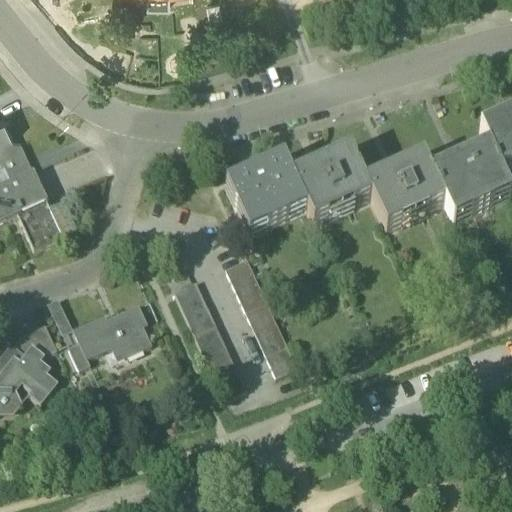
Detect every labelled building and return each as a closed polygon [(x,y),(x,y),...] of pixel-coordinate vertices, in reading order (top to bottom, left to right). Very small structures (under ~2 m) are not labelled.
[(146,0),(146,10),(169,10),(169,0),(146,0)] [(0,168),(2,172),(23,162),(4,119),(0,121),(0,168)] [(511,122),(479,138),(487,156),(500,182),(511,175),(511,122)] [(487,156),(429,183),(444,213),(449,226),(468,217),(471,224),(492,213),(490,207),(508,199),(500,182),(487,156)] [(3,176),(10,191),(32,181),(23,162),(2,172),(3,176)] [(349,162),(291,189),(305,220),(312,234),(370,207),(364,194),(349,162)] [(422,167),(364,194),(370,207),(386,240),(444,213),(429,183),(422,167)] [(248,246),(305,220),(291,189),(282,169),(224,196),(248,246)] [(0,177),(0,191),(2,195),(10,191),(3,176),(0,177)] [(0,232),(18,224),(47,210),(32,181),(10,191),(2,195),(0,195),(0,232)] [(511,205),(508,199),(490,207),(492,213),(511,205)] [(64,209),(49,215),(63,245),(77,238),(64,209)] [(49,215),(47,210),(18,224),(34,258),(63,245),(49,215)] [(452,232),(471,224),(468,217),(449,226),(452,232)] [(224,277),(229,288),(251,278),(246,267),(224,277)] [(229,288),(234,299),(256,289),(251,278),(229,288)] [(234,299),(239,310),(261,300),(256,289),(234,299)] [(173,301),(179,312),(200,302),(195,291),(173,301)] [(239,310),(244,321),(266,311),(261,300),(239,310)] [(179,312),(184,323),(205,313),(200,302),(179,312)] [(60,344),(71,339),(57,308),(46,313),(60,344)] [(244,321),(249,332),(271,322),(266,311),(244,321)] [(184,323),(189,334),(210,324),(205,313),(184,323)] [(77,352),(85,368),(86,368),(120,352),(126,365),(150,354),(141,335),(146,333),(137,314),(106,329),(104,324),(71,339),(77,352)] [(249,332),(254,343),(276,333),(271,322),(249,332)] [(189,334),(193,344),(215,334),(210,324),(189,334)] [(31,355),(44,365),(57,359),(45,332),(17,345),(19,348),(22,355),(27,359),(31,355)] [(254,343),(259,354),(281,344),(276,333),(254,343)] [(193,344),(199,355),(220,345),(215,334),(193,344)] [(259,354),(265,364),(286,354),(281,344),(259,354)] [(199,355),(204,366),(225,356),(220,345),(199,355)] [(0,417),(4,413),(14,400),(21,393),(30,400),(27,404),(40,414),(57,392),(46,383),(50,378),(40,370),(44,365),(31,355),(27,359),(22,355),(19,348),(10,352),(11,355),(1,367),(0,368),(0,417)] [(0,364),(0,368),(1,367),(11,355),(10,352),(0,364)] [(67,356),(78,379),(89,374),(86,368),(85,368),(77,352),(67,356)] [(265,364),(269,375),(291,365),(286,354),(265,364)] [(204,366),(208,377),(230,367),(225,356),(204,366)] [(296,376),(291,365),(269,375),(275,386),(296,376)] [(208,377),(214,388),(235,378),(230,367),(208,377)] [(214,388),(218,398),(240,388),(235,378),(214,388)] [(246,400),(240,388),(218,398),(224,410),(246,400)] [(0,417),(0,424),(13,424),(22,413),(14,400),(4,413),(0,417)]
